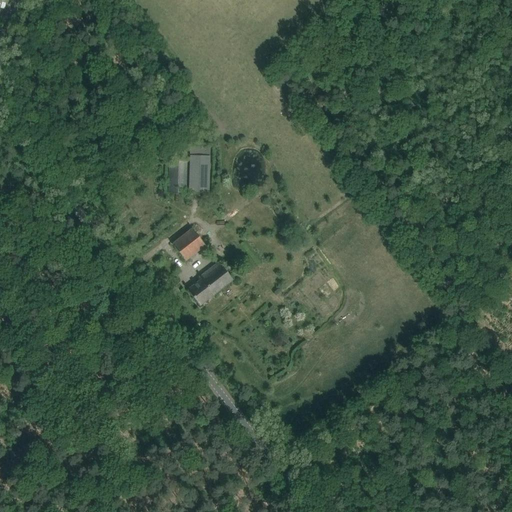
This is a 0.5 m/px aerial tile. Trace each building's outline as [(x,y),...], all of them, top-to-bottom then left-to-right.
[(0,0),(0,8),(1,9),(2,2),(8,4),(9,0),(0,0)] [(189,193),(209,194),(211,147),(190,146),(189,193)] [(170,192),(185,193),(186,162),(170,162),(170,192)] [(191,230),(180,238),(172,245),(185,261),(204,246),(191,230)] [(199,306),(231,281),(217,263),(199,277),(201,280),(187,291),(199,306)]
